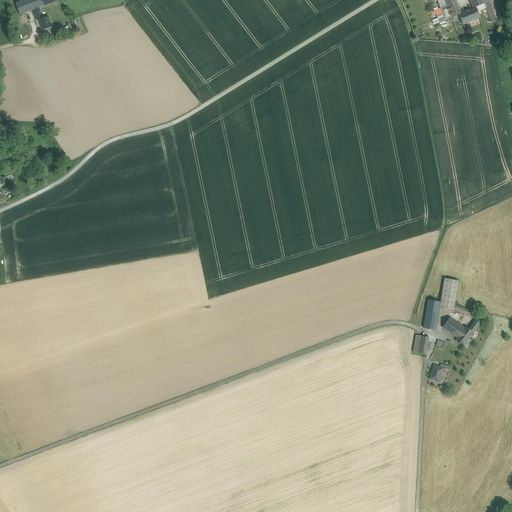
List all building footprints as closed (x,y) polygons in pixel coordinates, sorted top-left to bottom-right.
[(33,10),(39,7),(36,0),(24,0),(16,3),(20,14),(33,10)] [(64,8),(58,0),(53,0),(55,1),(59,11),(64,8)] [(451,16),(444,0),(437,0),(441,8),(442,11),(445,18),(451,16)] [(456,0),(444,0),(451,16),(451,18),(459,15),(459,14),(462,13),(456,0)] [(469,0),(473,9),(476,7),(484,4),(482,0),(469,0)] [(484,4),(492,22),(496,21),(489,2),(484,4)] [(40,12),(39,7),(33,10),(37,20),(40,19),(40,20),(42,20),(39,12),(40,12)] [(460,18),(463,25),(480,18),(476,7),(473,9),(462,13),(459,14),(459,15),(460,18)] [(442,11),(436,14),(438,21),(445,18),(442,11)] [(42,20),(40,20),(44,30),(51,27),(47,18),(42,20)] [(444,278),(441,302),(454,304),(458,280),(444,278)] [(428,300),(423,328),(435,331),(439,308),(453,310),(453,309),(472,318),(474,312),(454,304),(441,302),(428,300)] [(442,327),(452,335),(454,331),(457,334),(463,326),(450,317),(442,327)] [(470,327),(475,330),(481,322),(477,318),(470,327)] [(475,330),(470,327),(469,329),(466,327),(465,328),(463,326),(457,334),(454,331),(452,335),(457,338),(456,340),(464,345),(466,341),(468,342),(470,340),(468,339),(475,330)] [(413,352),(426,354),(429,337),(416,335),(413,352)] [(440,367),(434,365),(430,378),(439,381),(443,368),(440,367)]
